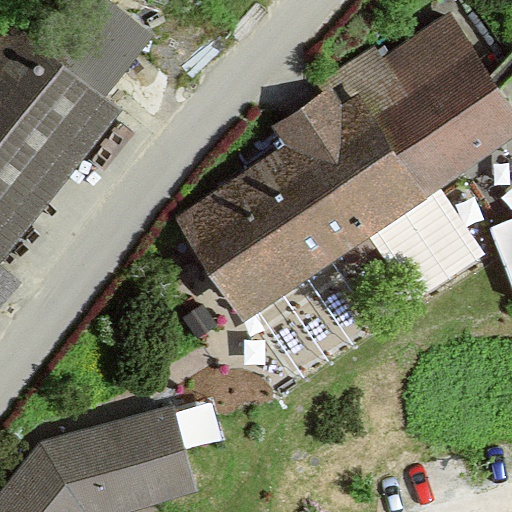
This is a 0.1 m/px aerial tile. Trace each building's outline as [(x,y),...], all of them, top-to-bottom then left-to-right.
[(111,0),(43,0),(21,28),(105,98),(156,37),(111,0)] [(286,144),(174,219),(243,322),(428,199),(427,197),(466,171),(511,140),(511,105),(450,12),(383,56),(375,45),(318,83),(324,92),(273,125),(286,144)] [(0,267),(0,259),(123,113),(105,98),(21,28),(13,21),(0,36),(0,307),(20,284),(0,267)] [(511,218),(490,227),(511,285),(511,218)] [(55,438),(39,442),(0,491),(0,511),(123,511),(196,492),(185,450),(173,408),(172,405),(55,438)]
